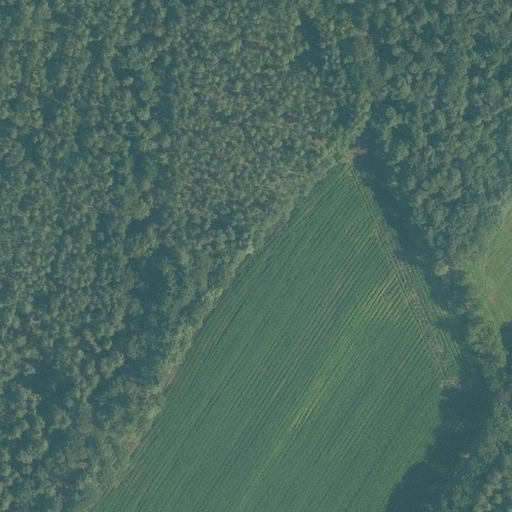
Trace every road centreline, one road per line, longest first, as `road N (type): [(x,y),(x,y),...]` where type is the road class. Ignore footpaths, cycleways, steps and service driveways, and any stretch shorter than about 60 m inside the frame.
road 1 (unclassified): [(509,391),(332,0)]
road 2 (track): [(133,0),(128,339)]
road 3 (track): [(0,306),(128,339),(15,511)]
road 4 (unclassified): [(431,511),(509,391)]
